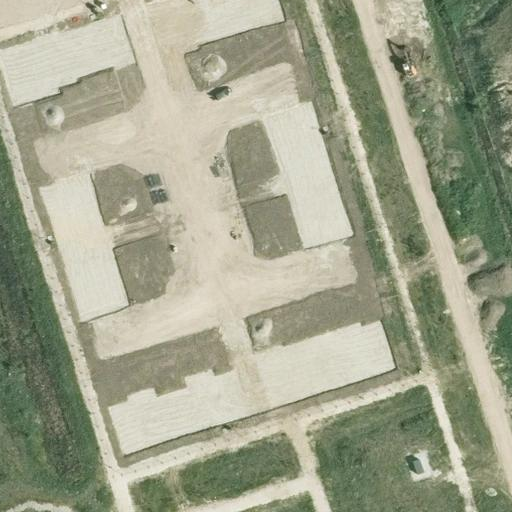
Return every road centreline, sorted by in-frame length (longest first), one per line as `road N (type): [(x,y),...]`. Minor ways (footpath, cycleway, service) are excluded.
road 1 (unclassified): [(254,293),(198,105),(167,113)]
road 2 (unclassified): [(167,113),(145,119),(201,308)]
